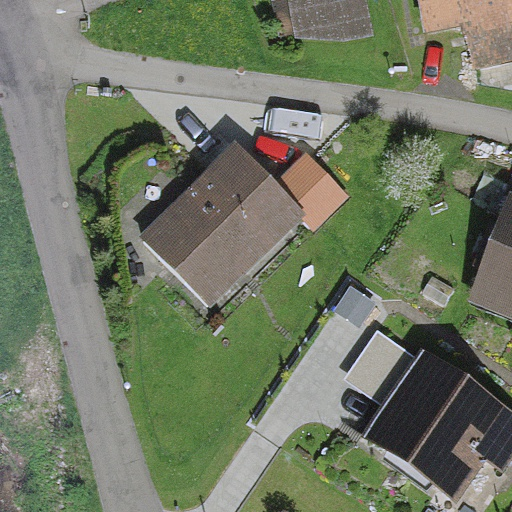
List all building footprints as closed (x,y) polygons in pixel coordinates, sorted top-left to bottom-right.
[(338,44),(366,39),(358,0),(286,0),(295,40),(338,44)] [(511,0),(415,0),(422,37),(463,29),(471,68),(511,59),(504,20),(511,18),(511,0)] [(285,215),(295,225),(298,221),(234,156),(140,248),(203,313),(240,278),(230,268),(285,215)] [(474,303),(511,317),(511,214),(509,213),(474,303)] [(511,448),(511,430),(421,368),(369,444),(449,498),(475,460),(495,473),(511,448)]
